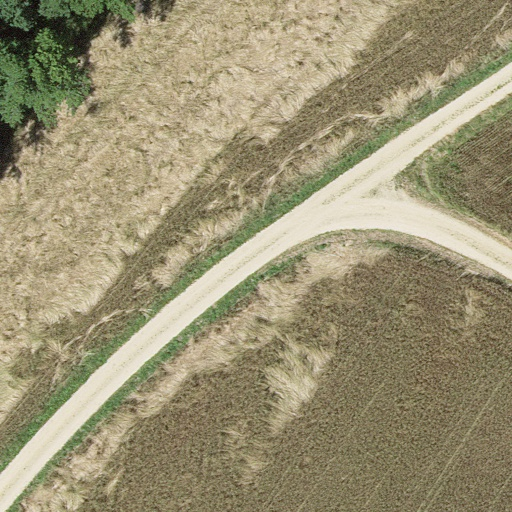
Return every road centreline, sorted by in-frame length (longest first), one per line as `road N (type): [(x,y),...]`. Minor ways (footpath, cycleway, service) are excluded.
road 1 (track): [(0,509),(115,373),(291,228),(360,200)]
road 2 (track): [(511,85),(360,200)]
road 3 (track): [(511,258),(360,200)]
